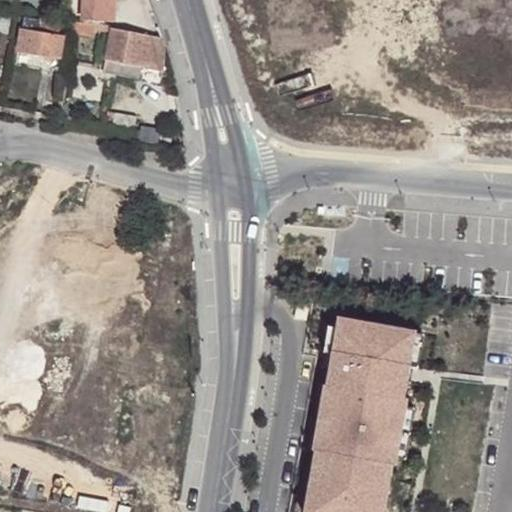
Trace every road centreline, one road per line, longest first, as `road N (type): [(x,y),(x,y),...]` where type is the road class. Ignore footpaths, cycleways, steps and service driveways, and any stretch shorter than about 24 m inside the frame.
road 1 (residential): [(211,511),(233,356),(228,182)]
road 2 (unclassified): [(228,182),(307,172),(511,188)]
road 3 (residential): [(0,131),(191,185),(228,182)]
road 4 (residential): [(228,182),(220,116),(188,0)]
